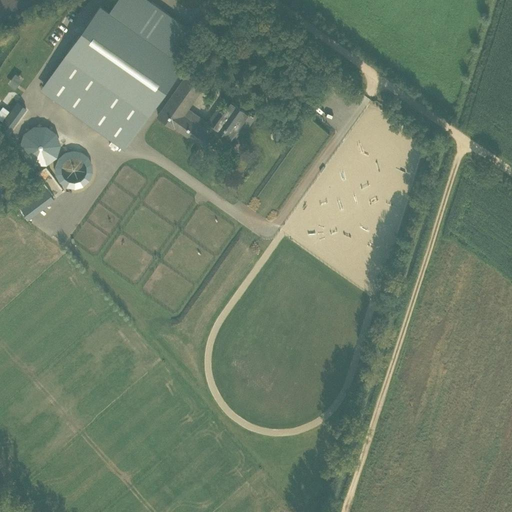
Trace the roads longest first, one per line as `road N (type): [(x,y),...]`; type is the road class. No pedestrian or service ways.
road 1 (track): [(463,137),(344,511)]
road 2 (track): [(463,137),(293,12)]
